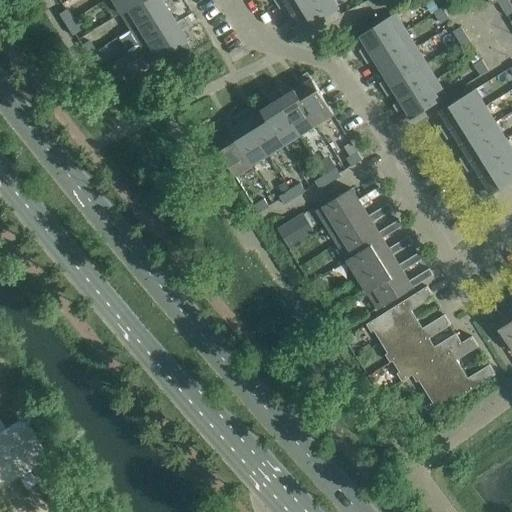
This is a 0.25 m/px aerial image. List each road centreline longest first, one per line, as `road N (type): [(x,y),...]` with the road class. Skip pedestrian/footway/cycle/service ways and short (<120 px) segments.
road 1 (secondary): [(360,511),(0,90)]
road 2 (secondary): [(0,170),(179,387),(295,511)]
road 3 (residential): [(236,0),(262,43),(339,66),(450,270)]
